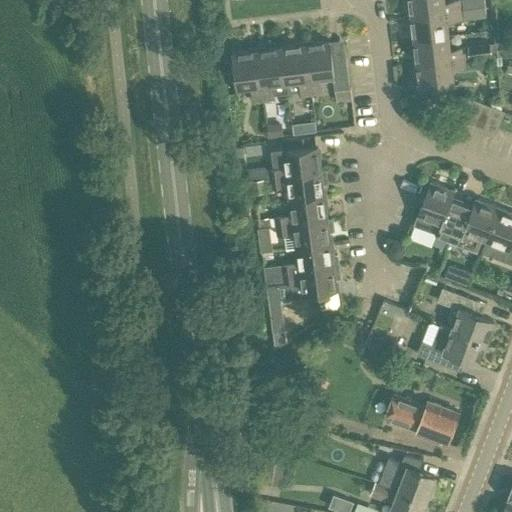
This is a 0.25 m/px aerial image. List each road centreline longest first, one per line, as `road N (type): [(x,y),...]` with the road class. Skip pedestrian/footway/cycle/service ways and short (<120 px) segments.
road 1 (primary): [(216,511),(159,0)]
road 2 (residential): [(511,177),(412,143),(387,121),(375,25),(351,0)]
road 3 (tertiary): [(464,511),(511,389)]
